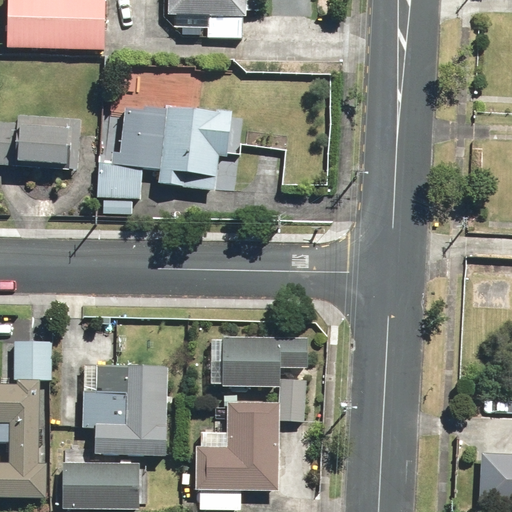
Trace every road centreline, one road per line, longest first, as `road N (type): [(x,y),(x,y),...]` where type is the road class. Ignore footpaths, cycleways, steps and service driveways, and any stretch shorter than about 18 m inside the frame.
road 1 (residential): [(389,274),(0,266)]
road 2 (tertiary): [(404,0),(389,274)]
road 3 (tertiary): [(389,274),(378,511)]
